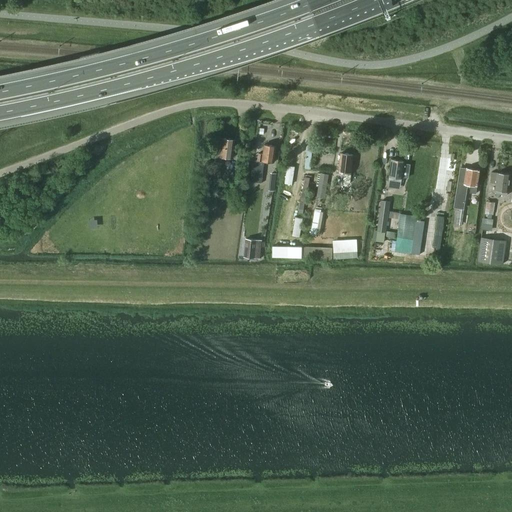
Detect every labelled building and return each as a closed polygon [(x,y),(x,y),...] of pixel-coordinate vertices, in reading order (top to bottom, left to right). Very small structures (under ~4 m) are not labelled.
[(206,173),(205,180),(219,181),(221,162),(222,157),(233,158),(235,140),(222,138),(221,149),(216,149),(214,161),(213,161),(211,174),(206,173)] [(253,163),(252,176),(262,177),(264,161),(274,162),(276,146),(264,145),(263,154),(258,153),(258,160),(257,160),(257,164),(253,163)] [(344,172),(343,174),(351,175),(351,173),(353,155),(341,153),(339,171),(344,172)] [(410,165),(404,164),(404,161),(391,159),(388,180),(401,182),(402,177),(408,178),(410,165)] [(456,195),(454,208),(464,209),(467,187),(464,187),(464,184),(466,168),(460,167),(458,183),(456,195)] [(464,184),(464,187),(467,187),(470,188),(469,193),(476,194),(477,186),(480,170),(466,168),(464,184)] [(498,173),(495,194),(507,196),(510,174),(498,173)] [(320,174),(317,194),(325,195),(328,175),(320,174)] [(382,201),(377,231),(385,232),(390,202),(382,201)] [(485,214),(487,214),(493,215),(495,203),(487,201),(485,214)] [(401,205),(397,228),(395,247),(422,250),(428,208),(401,205)] [(506,241),(481,238),(477,261),(503,264),(506,241)] [(262,241),(246,239),(244,257),(260,258),(262,241)] [(272,246),(271,258),(280,260),(281,256),(302,257),(301,258),(332,259),(332,248),(302,247),(287,246),(286,249),(282,249),(282,248),(272,246)]
